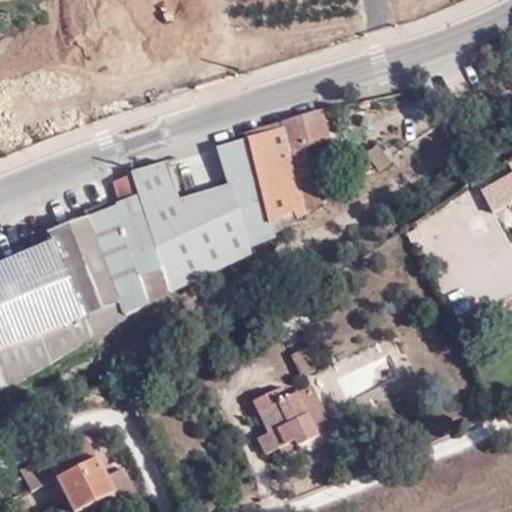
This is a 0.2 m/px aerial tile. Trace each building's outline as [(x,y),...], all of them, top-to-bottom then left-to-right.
[(62,124),(95,122),(94,96),(60,98),(62,124)] [(276,234),(324,207),(307,149),(331,142),(324,113),(287,124),(249,136),(276,234)] [(174,294),(276,234),(251,143),(222,152),(229,184),(184,195),(175,160),(133,173),(174,294)] [(88,345),(174,294),(133,173),(117,178),(125,201),(53,229),(60,250),(54,253),(88,345)] [(511,177),(494,186),(502,204),(511,198),(511,177)] [(478,219),(492,247),(505,240),(491,212),(478,219)] [(0,392),(88,345),(54,253),(0,274),(0,392)] [(316,336),(302,343),(314,367),(327,361),(316,336)] [(306,373),(273,387),(290,423),(279,429),(287,442),(302,434),(305,443),(361,415),(339,370),(311,383),(306,373)] [(106,476),(86,438),(20,472),(31,491),(54,479),(69,505),(60,510),(61,511),(116,511),(123,508),(121,504),(136,496),(121,468),(106,476)] [(25,511),(32,508),(23,491),(5,502),(9,511),(25,511)]
